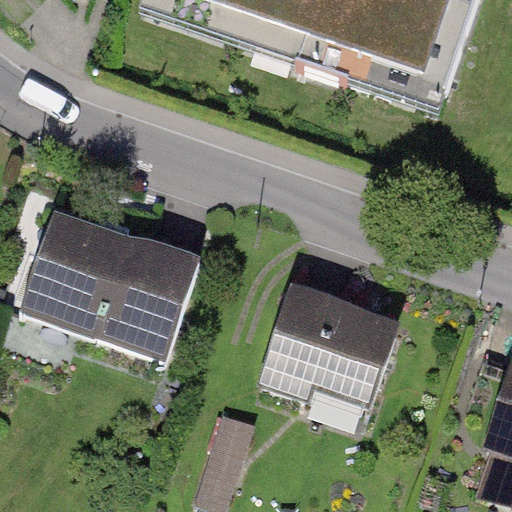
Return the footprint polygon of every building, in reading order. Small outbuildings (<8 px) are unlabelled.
[(142,0),(141,7),(452,97),(481,0),(142,0)] [(197,263),(54,214),(20,314),(163,363),(197,263)] [(401,325),(289,287),(262,368),(373,406),(401,325)] [(511,367),(469,490),(511,504),(511,367)] [(202,509),(212,511),(235,511),(260,426),(229,417),(202,509)]
